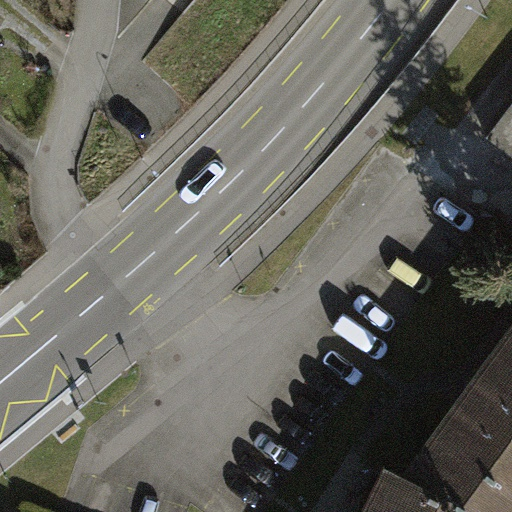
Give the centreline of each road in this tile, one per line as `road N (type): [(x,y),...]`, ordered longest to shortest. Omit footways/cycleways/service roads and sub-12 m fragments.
road 1 (tertiary): [(120,282),(231,182),(391,0)]
road 2 (residential): [(99,0),(54,176),(60,200),(120,282)]
road 3 (tertiary): [(0,384),(120,282)]
